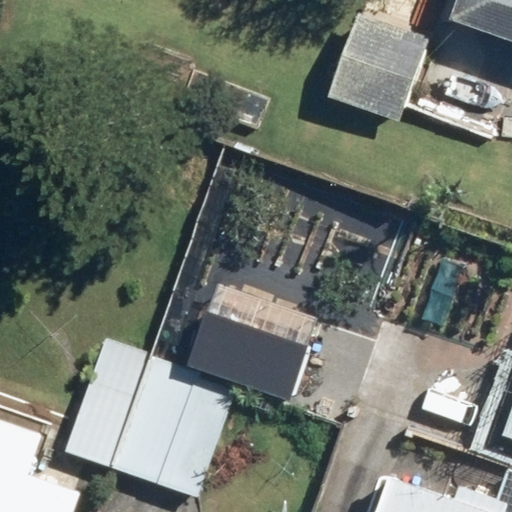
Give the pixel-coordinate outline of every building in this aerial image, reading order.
[(511,0),(463,0),(457,20),(511,37),(511,0)] [(326,92),(399,119),(430,34),(357,8),(326,92)] [(62,445),(108,460),(144,348),(99,333),(62,445)] [(511,355),(483,441),(511,450),(511,355)] [(111,461),(195,490),(231,385),(147,356),(111,461)] [(0,511),(69,511),(79,486),(27,467),(40,428),(0,413),(0,511)] [(375,511),(511,511),(511,463),(505,462),(495,491),(456,478),(452,491),(389,470),(375,511)]
